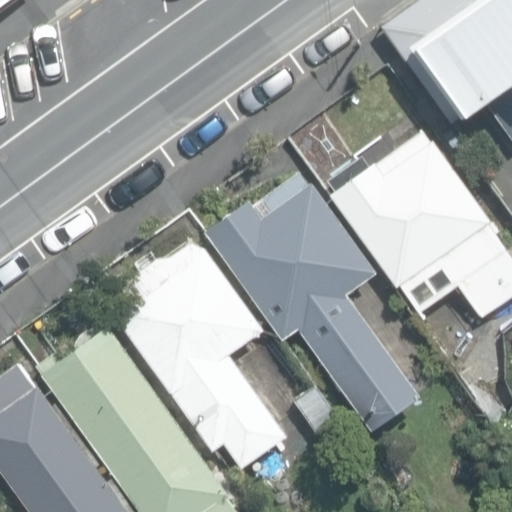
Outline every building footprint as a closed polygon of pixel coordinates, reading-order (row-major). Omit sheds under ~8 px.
[(511,0),(414,0),(379,25),(410,71),(421,64),(459,118),(485,100),(511,139),(511,0)] [(457,281),(481,315),(511,292),(511,259),(503,247),(505,245),(487,220),(489,218),(431,137),(429,138),(422,128),(371,164),(362,153),(327,178),(334,188),(328,192),(395,285),(400,282),(419,308),(457,281)] [(367,387),(378,402),(406,382),(343,295),(376,271),(310,179),(308,181),(299,169),(251,204),(247,198),(204,229),(283,337),(300,325),(353,397),(367,387)] [(223,441),(241,466),(285,433),(227,353),(263,326),(204,246),(189,240),(167,257),(156,255),(108,292),(112,311),(213,449),(223,441)] [(236,511),(224,494),(228,491),(109,322),(40,370),(139,511),(236,511)] [(134,511),(41,380),(35,384),(18,360),(0,372),(0,462),(35,511),(134,511)] [(295,398),(319,433),(339,419),(316,384),(295,398)] [(361,428),(377,449),(396,435),(379,413),(361,428)]
